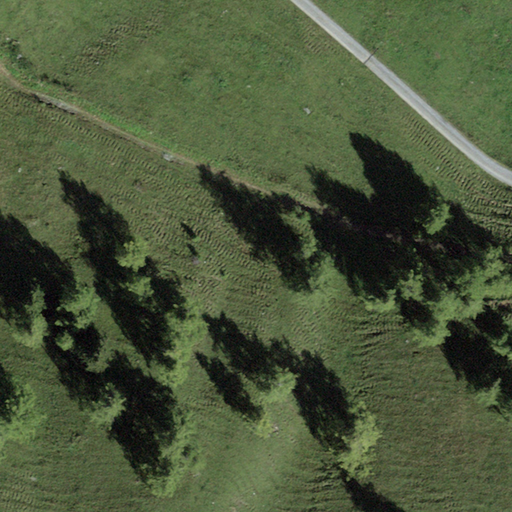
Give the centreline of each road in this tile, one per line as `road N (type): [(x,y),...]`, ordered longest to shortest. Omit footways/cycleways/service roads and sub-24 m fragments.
road 1 (track): [(511,255),(333,214),(80,100),(16,65),(0,37)]
road 2 (track): [(301,0),(496,175),(511,179)]
